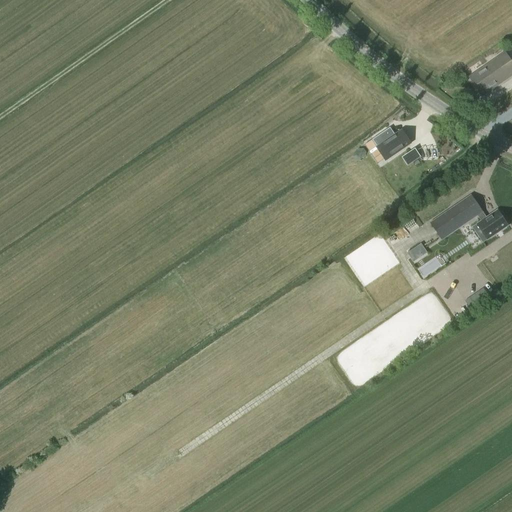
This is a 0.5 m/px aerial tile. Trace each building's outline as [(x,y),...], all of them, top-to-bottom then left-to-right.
[(481,96),(511,75),(511,64),(505,54),(469,78),(481,96)] [(387,130),(372,140),(386,160),(410,144),(402,132),(396,136),(392,138),(387,130)] [(415,150),(403,158),(408,166),(420,158),(415,150)] [(432,225),(441,238),(465,222),(466,224),(483,212),(471,196),(455,207),(456,209),(432,225)] [(498,211),(473,228),(483,243),(496,234),(496,233),(500,230),(501,231),(508,226),(506,222),(507,221),(502,213),(500,214),(498,211)] [(483,289),(465,301),(471,309),(489,297),(483,289)]
